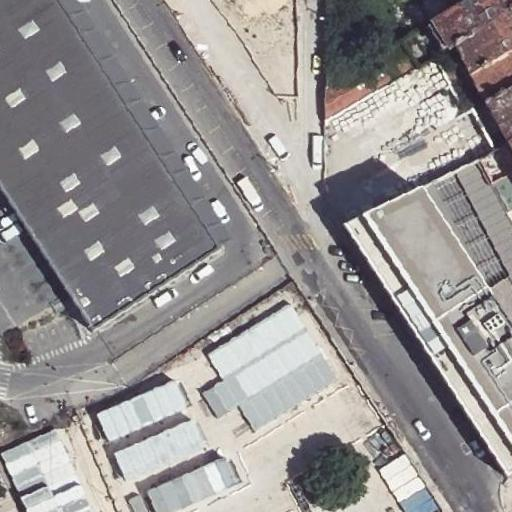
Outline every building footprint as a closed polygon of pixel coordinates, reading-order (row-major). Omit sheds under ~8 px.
[(0,0),(0,192),(91,335),(220,252),(57,0),(0,0)] [(222,0),(219,0),(187,13),(194,30),(229,16),(222,0)] [(324,0),(325,35),(331,35),(342,35),(342,0),(324,0)] [(420,0),(432,20),(464,0),(420,0)] [(448,48),(454,43),(511,8),(511,0),(464,0),(432,20),(448,48)] [(471,72),(511,47),(511,8),(454,43),(471,72)] [(402,39),(417,66),(428,59),(413,33),(402,39)] [(486,101),(511,87),(511,47),(471,72),(486,101)] [(434,56),(442,70),(454,63),(446,48),(434,56)] [(292,60),(237,73),(253,136),(308,122),(292,60)] [(508,141),(511,138),(511,87),(486,101),(481,104),(486,114),(491,111),(508,141)] [(478,159),(491,183),(511,172),(511,149),(508,141),(495,150),(478,159)] [(343,225),(343,226),(369,267),(483,442),(505,478),(511,473),(511,332),(419,188),(343,225)] [(0,503),(3,509),(38,492),(11,437),(0,442),(0,503)]
